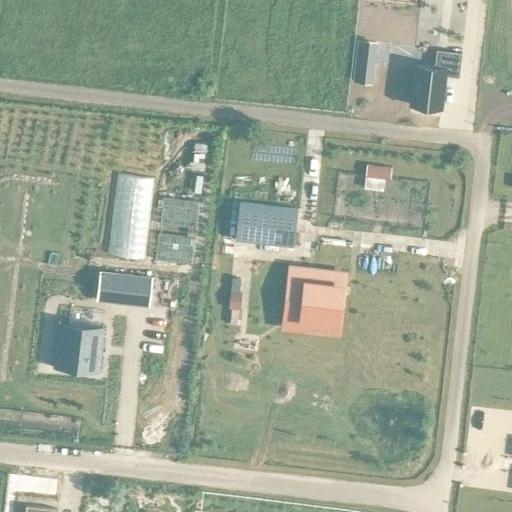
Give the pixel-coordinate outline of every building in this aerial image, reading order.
[(360,48),(355,90),(374,93),(379,50),(360,48)] [(417,74),(413,114),(443,117),(447,85),(461,86),(464,62),(438,59),(437,72),(432,76),(417,74)] [(394,176),(369,173),(368,185),(392,187),(394,176)] [(201,210),(165,206),(162,232),(198,236),(201,210)] [(241,211),(237,248),(296,255),(300,218),(241,211)] [(295,278),(289,325),(340,331),(345,284),(295,278)] [(102,280),(99,307),(150,312),(153,285),(102,280)] [(232,293),(229,320),(239,322),(242,294),(232,293)] [(60,332),(56,374),(101,379),(106,337),(60,332)]
